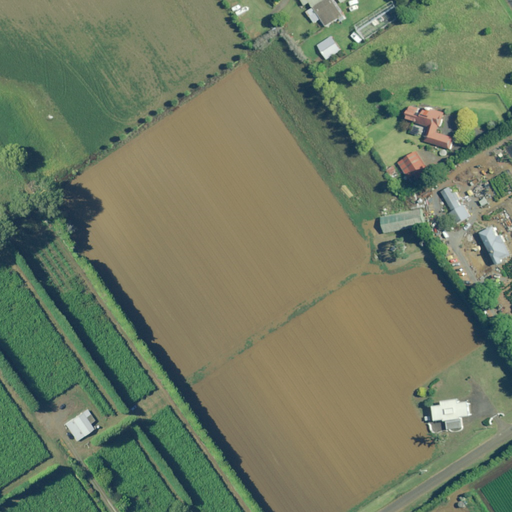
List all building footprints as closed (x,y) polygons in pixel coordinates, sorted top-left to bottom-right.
[(324,0),(313,8),(307,12),(314,23),(321,19),(326,27),(339,18),(341,21),(345,19),(332,0),(324,0)] [(402,16),(391,0),(387,0),(353,22),(365,40),(402,16)] [(354,41),(345,28),(318,46),(322,53),(326,59),(354,41)] [(423,110),(409,106),(405,119),(429,126),(424,141),(450,149),(453,138),(436,133),(438,126),(440,126),(444,112),(424,106),(423,110)] [(415,174),(419,180),(429,174),(425,168),(427,166),(417,150),(398,162),(408,178),(415,174)] [(397,170),(393,164),(385,170),(389,176),(397,170)] [(471,216),(455,191),(447,196),(454,208),(451,210),(460,223),(471,216)] [(425,225),(421,209),(382,217),(385,233),(425,225)] [(502,260),(511,255),(505,242),(507,242),(503,235),(499,237),(494,227),(481,233),(497,265),(503,262),(502,260)] [(445,421),(445,423),(447,423),(448,430),(464,427),(463,421),(463,419),(471,418),(469,404),(460,405),(460,401),(443,403),(444,407),(434,408),(436,423),(445,421)] [(94,421),(87,410),(66,425),(77,441),(94,429),(90,424),(94,421)]
